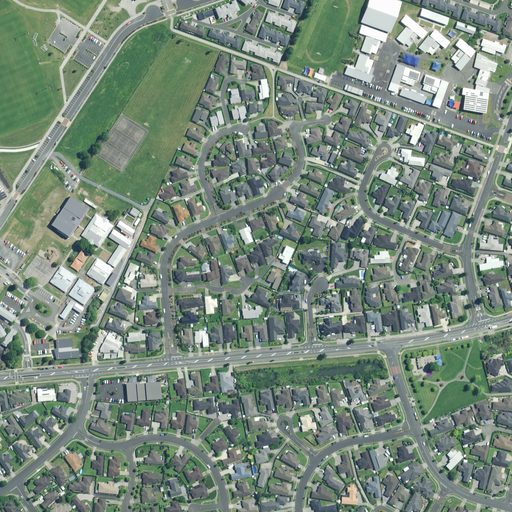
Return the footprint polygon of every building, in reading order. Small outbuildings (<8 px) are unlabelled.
[(240,11),(235,0),(231,2),(232,4),(219,9),(218,7),(214,9),(218,20),(227,16),(228,18),(232,16),(231,15),(240,11)] [(291,0),(285,0),(283,8),(288,10),(290,6),(296,9),(295,12),(301,15),(305,3),(299,1),(298,3),(292,1),(291,0)] [(400,2),(394,0),(365,0),(358,21),(389,32),(400,2)] [(422,0),(421,4),(427,7),(429,3),(435,5),(434,7),(446,12),(447,9),(454,11),(452,16),(458,18),(462,8),(460,7),(460,6),(456,4),(455,6),(449,4),(449,2),(446,1),(445,2),(442,0),(441,0),(422,0)] [(422,8),(419,15),(447,24),(449,17),(422,8)] [(467,9),(465,8),(461,18),(467,21),(469,17),(475,19),(474,22),(486,26),(487,23),(493,26),(492,30),(498,32),(501,22),(499,21),(500,20),(496,18),(495,20),(488,18),(489,16),(486,15),(485,16),(481,14),(481,13),(478,12),(477,14),(470,12),(471,9),(467,8),(467,9)] [(204,11),(197,14),(199,19),(202,20),(207,18),(213,16),(211,10),(205,12),(204,11)] [(255,28),(263,13),(257,10),(254,15),(253,14),(251,18),(253,19),(249,24),(248,24),(246,27),(247,28),(245,30),(253,34),(257,29),(255,28)] [(271,13),(268,13),(265,21),(271,23),(272,21),(275,22),(274,24),(281,27),(281,24),(288,27),(286,30),(292,33),(296,22),(294,21),(290,19),(290,21),(283,19),(284,17),(280,16),(280,17),(274,15),(275,14),(271,12),(271,13)] [(427,32),(406,14),(401,21),(400,22),(406,26),(396,38),(404,44),(405,43),(408,46),(409,46),(418,35),(422,38),(427,32)] [(504,27),(502,32),(511,35),(511,32),(511,29),(510,29),(511,24),(511,15),(509,14),(508,18),(507,17),(505,21),(507,22),(505,28),(504,27)] [(458,21),(455,27),(473,34),(476,28),(468,25),(467,28),(463,27),(465,24),(458,21)] [(182,24),(180,30),(203,38),(205,32),(201,30),(202,28),(199,27),(198,30),(191,27),(192,25),(188,23),(187,25),(182,24)] [(388,34),(362,25),(359,33),(367,35),(361,51),(371,54),(372,52),(377,54),(381,41),(386,42),(388,34)] [(268,28),(262,26),(258,36),(265,39),(266,35),(273,38),(272,41),(277,43),(279,40),(282,41),(281,44),(286,46),(289,38),(287,37),(288,36),(284,35),(283,35),(278,33),(278,32),(274,31),(274,32),(268,30),(268,29),(268,28)] [(215,31),(211,29),(209,36),(219,39),(218,42),(225,45),(226,42),(232,44),(231,47),(237,49),(240,40),(238,39),(239,38),(235,37),(235,39),(227,36),(228,34),(225,33),(224,34),(219,32),(220,31),(216,30),(215,31)] [(450,42),(435,29),(419,48),(425,52),(426,50),(432,55),(440,44),(445,48),(450,42)] [(506,45),(482,36),(478,48),(496,55),(497,51),(503,53),(506,45)] [(461,70),(476,52),(461,39),(456,45),(460,48),(451,59),(457,63),(455,66),(461,70)] [(272,61),(279,63),(282,55),(279,54),(280,53),(276,51),(275,53),(269,51),(270,49),(258,45),(257,47),(251,44),(251,43),(245,41),(242,50),(248,52),(249,50),(255,53),(254,55),(266,59),(267,57),(273,59),(272,61)] [(227,56),(222,54),(221,57),(219,57),(215,66),(216,66),(214,71),(220,73),(222,69),(223,70),(226,63),(227,64),(229,60),(226,59),(227,56)] [(348,66),(345,74),(371,83),(373,75),(369,74),(374,61),(368,59),(368,57),(360,54),(355,69),(348,66)] [(498,63),(477,54),(474,67),(481,69),(476,84),(484,87),(490,71),(495,72),(498,63)] [(233,58),(233,60),(231,60),(230,73),(236,74),(237,69),(246,70),(247,62),(235,61),(236,58),(233,58)] [(420,72),(397,64),(391,82),(399,85),(401,81),(413,86),(415,81),(417,82),(420,72)] [(258,66),(251,67),(252,71),(253,71),(253,73),(251,74),(251,76),(252,80),(265,78),(264,74),(263,74),(262,66),(258,66)] [(326,77),(316,73),(314,78),(325,81),(326,77)] [(219,78),(212,75),(210,77),(205,90),(213,94),(216,89),(214,88),(219,78)] [(449,83),(426,75),(423,84),(425,85),(424,89),(437,94),(433,105),(440,108),(449,83)] [(282,76),(282,77),(279,76),(279,81),(278,81),(278,85),(282,86),(281,89),(286,90),(287,83),(294,84),(294,78),(282,76)] [(269,97),(267,79),(261,80),(261,85),(259,85),(260,93),(259,93),(260,99),(264,99),(264,98),(269,97)] [(313,85),(297,79),(296,82),(299,83),(296,92),(301,93),(302,91),(307,93),(308,90),(310,91),(313,85)] [(363,91),(348,86),(347,91),(361,96),(363,91)] [(234,89),(233,87),(230,87),(231,94),(231,95),(231,98),(230,98),(231,104),(241,103),(239,89),(234,89)] [(327,90),(319,87),(318,90),(315,89),(315,92),(313,92),(312,96),(318,97),(318,101),(324,103),(327,90)] [(489,92),(463,88),(462,94),(465,95),(463,110),(485,113),(489,92)] [(255,96),(254,89),(247,91),(247,90),(241,91),(243,101),(250,100),(250,101),(255,100),(254,97),(255,96)] [(426,97),(403,89),(400,95),(424,104),(426,97)] [(343,97),(336,93),(332,100),(329,98),(327,102),(331,104),(329,107),(334,110),(343,97)] [(207,96),(203,94),(199,103),(205,106),(204,107),(210,110),(212,105),(213,105),(215,101),(217,98),(211,95),(211,96),(208,95),(207,96)] [(278,97),(278,98),(276,98),(276,100),(278,100),(278,105),(292,105),(292,95),(289,95),(289,94),(283,94),(283,97),(278,97)] [(354,102),(354,101),(350,100),(349,104),(346,103),(344,107),(351,109),(348,115),(354,117),(359,104),(354,102)] [(324,105),(307,103),(306,113),(312,114),(313,111),(316,111),(316,110),(323,111),(324,105)] [(263,112),(263,105),(249,104),(249,105),(248,105),(247,113),(255,114),(255,111),(263,112)] [(238,117),(240,117),(240,119),(246,118),(245,113),(246,113),(245,106),(238,108),(232,110),(234,119),(239,118),(238,117)] [(280,112),(282,112),(283,115),(287,115),(287,116),(294,116),(294,114),(297,114),(297,111),(299,111),(298,106),(280,107),(280,112)] [(367,109),(362,107),(354,124),(359,126),(361,122),(365,124),(366,122),(369,123),(372,117),(369,116),(370,115),(365,113),(367,109)] [(208,114),(197,109),(192,120),(197,123),(199,118),(205,121),(208,114)] [(212,127),(218,125),(218,124),(219,124),(219,125),(225,124),(221,111),(216,112),(217,116),(210,117),(212,127)] [(391,125),(388,123),(393,113),(387,111),(384,116),(378,114),(374,122),(381,125),(379,130),(385,132),(387,126),(390,127),(391,125)] [(408,119),(401,116),(396,129),(390,127),(386,136),(393,138),(394,135),(399,137),(400,132),(402,133),(408,119)] [(352,121),(342,117),(340,122),(342,123),(341,125),(337,123),(335,129),(346,134),(352,121)] [(278,130),(276,123),(267,126),(270,137),(282,134),(281,129),(278,130)] [(405,133),(409,134),(412,136),(409,143),(415,145),(418,138),(419,138),(424,125),(418,123),(417,127),(412,124),(410,129),(407,128),(405,133)] [(264,132),(263,125),(256,126),(257,132),(255,132),(256,138),(267,137),(267,132),(264,132)] [(202,130),(198,128),(197,131),(189,128),(186,135),(200,142),(203,136),(200,135),(202,130)] [(322,140),(319,128),(310,130),(311,135),(310,135),(310,137),(305,138),(307,144),(322,140)] [(339,133),(335,131),(332,138),(326,135),(324,141),(337,147),(339,142),(340,143),(342,139),(338,137),(339,133)] [(369,134),(362,131),(361,133),(358,132),(358,134),(350,131),(347,138),(362,144),(361,145),(367,148),(370,142),(366,141),(369,134)] [(420,142),(423,143),(423,144),(426,145),(424,151),(429,154),(432,147),(438,133),(432,131),(431,134),(427,133),(425,138),(422,137),(420,142)] [(455,137),(451,135),(450,139),(443,136),(441,139),(439,138),(437,143),(446,147),(446,148),(451,150),(453,145),(456,146),(458,140),(455,139),(455,137)] [(285,142),(284,136),(277,138),(277,141),(274,141),(277,150),(288,147),(287,142),(285,142)] [(243,143),(242,140),(236,141),(239,157),(252,155),(251,149),(245,150),(244,143),(243,143)] [(197,144),(192,142),(190,145),(185,143),(182,150),(195,155),(197,150),(195,149),(197,144)] [(220,149),(224,153),(225,151),(226,153),(225,154),(227,156),(230,153),(231,154),(234,152),(233,150),(234,149),(233,148),(235,146),(230,142),(228,143),(226,142),(220,149)] [(263,143),(263,142),(258,143),(259,148),(252,149),(253,155),(270,152),(269,145),(266,145),(266,143),(263,143)] [(483,146),(477,143),(476,147),(470,145),(469,147),(467,147),(465,152),(474,156),(473,157),(483,160),(486,154),(481,152),(483,146)] [(362,148),(353,144),(351,149),(349,148),(348,151),(344,149),(341,154),(363,164),(366,157),(367,158),(369,153),(365,151),(364,154),(361,152),(362,148)] [(328,148),(320,145),(318,149),(314,147),(311,154),(320,157),(320,156),(322,157),(321,159),(327,162),(330,154),(326,152),(328,148)] [(402,149),(401,154),(402,154),(401,157),(404,157),(404,162),(408,162),(408,164),(424,166),(425,159),(410,157),(411,150),(402,149)] [(285,152),(283,158),(280,157),(278,163),(290,166),(292,161),(290,160),(292,155),(285,152)] [(221,158),(221,154),(216,155),(216,160),(213,160),(213,166),(228,165),(227,157),(221,158)] [(276,164),(275,154),(266,154),(267,159),(262,160),(262,168),(268,167),(268,166),(272,166),(272,165),(276,164)] [(451,155),(446,154),(445,156),(443,155),(442,158),(439,157),(438,159),(435,158),(433,162),(451,170),(454,164),(448,162),(451,155)] [(191,158),(187,156),(185,159),(178,156),(175,163),(190,169),(192,164),(189,162),(191,158)] [(253,162),(253,159),(248,159),(248,174),(258,173),(257,167),(259,167),(259,161),(253,162)] [(473,161),(469,159),(467,165),(469,166),(468,169),(462,167),(460,172),(478,179),(481,170),(479,170),(481,165),(472,162),(473,161)] [(233,174),(239,172),(240,177),(247,175),(245,170),(247,169),(244,163),(243,161),(241,162),(240,160),(236,162),(236,163),(235,164),(235,165),(232,166),(233,169),(231,170),(233,174)] [(356,163),(349,160),(346,167),(340,164),(338,170),(355,177),(358,171),(353,169),(356,163)] [(452,172),(431,164),(429,170),(433,171),(432,175),(437,177),(436,180),(440,181),(441,177),(446,178),(446,176),(450,177),(452,172)] [(289,170),(284,166),(282,168),(281,167),(277,171),(274,169),(269,175),(272,177),(271,178),(275,182),(279,178),(278,177),(280,175),(281,176),(285,172),(286,173),(289,170)] [(396,169),(392,167),(390,170),(389,169),(386,174),(382,173),(379,178),(394,186),(397,181),(394,179),(395,177),(396,177),(398,173),(395,172),(396,169)] [(229,168),(226,169),(226,168),(218,170),(212,172),(214,178),(217,177),(219,182),(225,179),(224,178),(229,176),(228,173),(230,173),(229,168)] [(319,170),(315,168),(313,173),(310,172),(307,177),(322,184),(325,176),(318,173),(319,170)] [(172,172),(172,173),(170,174),(171,176),(173,175),(173,177),(171,178),(173,183),(189,177),(187,172),(181,174),(179,169),(172,172)] [(420,171),(415,169),(412,173),(411,173),(410,177),(404,174),(401,181),(409,185),(408,186),(412,189),(420,171)] [(255,181),(254,178),(249,180),(255,196),(261,194),(259,189),(265,186),(261,178),(255,181)] [(340,180),(335,178),(333,182),(331,181),(328,187),(346,195),(348,189),(343,187),(344,184),(343,183),(345,180),(341,178),(340,180)] [(453,178),(451,185),(454,186),(454,187),(457,188),(457,187),(467,191),(467,192),(473,194),(475,189),(470,187),(472,180),(467,178),(467,180),(463,179),(462,181),(453,178)] [(503,184),(505,185),(505,186),(511,187),(511,181),(504,179),(503,184)] [(190,186),(188,180),(181,183),(183,189),(180,190),(182,196),(198,190),(196,184),(190,186)] [(432,183),(427,181),(426,184),(423,182),(421,186),(417,184),(414,191),(421,194),(419,199),(426,202),(429,197),(426,196),(432,183)] [(244,194),(245,193),(247,199),(253,197),(248,185),(246,185),(246,183),(236,187),(238,192),(237,193),(238,196),(239,196),(240,197),(244,195),(244,194)] [(315,185),(309,183),(308,186),(302,184),(300,189),(318,197),(320,193),(317,191),(318,189),(315,188),(315,185)] [(389,187),(384,184),(382,188),(380,187),(379,190),(378,189),(376,192),(374,191),(372,196),(377,198),(376,202),(381,205),(389,187)] [(176,196),(172,185),(162,189),(164,192),(160,194),(161,198),(163,198),(164,201),(176,196)] [(230,194),(227,187),(220,189),(221,191),(220,192),(225,205),(237,200),(233,192),(230,194)] [(326,188),(320,201),(318,200),(317,202),(319,203),(316,209),(319,210),(318,212),(323,214),(326,209),(330,201),(329,201),(333,191),(326,188)] [(445,191),(438,188),(437,192),(436,191),(435,196),(432,205),(439,207),(440,204),(445,205),(447,200),(442,198),(445,191)] [(304,194),(300,192),(297,198),(292,196),(290,201),(305,208),(307,203),(305,201),(306,199),(302,198),(304,194)] [(463,199),(454,195),(450,208),(466,214),(468,209),(463,207),(464,206),(461,204),(463,199)] [(70,196),(50,226),(68,239),(87,211),(86,210),(87,208),(70,196)] [(400,198),(395,196),(393,201),(387,198),(384,206),(390,208),(388,213),(393,215),(400,198)] [(198,207),(194,198),(187,200),(194,217),(200,214),(200,213),(204,212),(202,205),(198,207)] [(414,204),(409,202),(408,205),(402,202),(399,209),(405,212),(402,217),(407,220),(414,204)] [(340,220),(341,221),(356,212),(353,207),(351,208),(348,203),(343,206),(345,209),(335,215),(338,221),(340,220)] [(184,218),(185,219),(188,217),(188,216),(190,215),(187,208),(183,210),(180,204),(173,207),(179,223),(185,221),(184,218)] [(505,208),(496,205),(492,216),(510,222),(511,215),(511,214),(503,211),(505,208)] [(134,207),(130,213),(137,217),(140,211),(134,207)] [(169,213),(157,207),(152,216),(167,224),(169,219),(166,218),(169,213)] [(304,213),(296,209),(294,213),(289,210),(286,216),(292,218),(302,222),(305,216),(303,215),(304,213)] [(432,214),(424,210),(422,213),(420,212),(416,218),(423,221),(420,227),(425,229),(432,214)] [(450,213),(443,210),(438,223),(432,221),(428,229),(435,232),(436,229),(440,231),(442,227),(444,228),(450,213)] [(461,215),(453,212),(443,234),(452,238),(454,234),(452,233),(453,230),(455,231),(457,225),(456,225),(461,215)] [(114,226),(96,214),(81,236),(99,248),(114,226)] [(271,216),(271,214),(264,216),(271,232),(277,230),(275,222),(278,221),(275,214),(271,216)] [(317,217),(313,216),(309,226),(315,229),(313,234),(319,237),(325,223),(320,221),(320,222),(316,220),(317,217)] [(265,228),(262,218),(256,220),(256,219),(249,221),(253,232),(265,228)] [(363,221),(357,218),(354,226),(353,225),(351,229),(346,227),(341,237),(347,240),(349,236),(355,238),(363,221)] [(136,232),(120,221),(116,226),(132,237),(136,232)] [(491,225),(490,225),(489,226),(485,225),(483,231),(503,237),(505,230),(501,229),(502,224),(498,223),(498,222),(494,221),(493,225),(492,224),(491,225)] [(344,225),(339,223),(337,227),(333,226),(328,236),(331,237),(331,238),(337,241),(344,225)] [(165,235),(165,236),(167,233),(168,234),(170,228),(162,224),(161,227),(158,225),(158,227),(152,224),(150,230),(151,230),(150,232),(158,236),(157,236),(163,239),(165,235)] [(297,228),(290,224),(287,230),(282,228),(279,233),(297,241),(299,237),(294,234),(297,228)] [(362,233),(361,233),(359,236),(362,237),(360,241),(370,245),(377,229),(371,226),(369,231),(364,230),(364,231),(363,230),(362,233)] [(251,232),(249,227),(239,231),(243,240),(245,244),(253,241),(250,233),(251,232)] [(132,242),(114,230),(109,237),(127,249),(132,242)] [(228,238),(226,232),(220,234),(226,250),(231,249),(229,245),(237,242),(234,235),(228,238)] [(147,237),(145,241),(142,239),(140,245),(156,253),(159,247),(155,245),(156,242),(155,242),(156,238),(149,235),(148,237),(147,237)] [(209,245),(210,249),(211,253),(212,253),(213,256),(217,254),(216,252),(219,251),(216,245),(221,243),(218,235),(211,238),(210,236),(205,239),(207,245),(209,245)] [(375,238),(373,245),(377,246),(377,247),(396,250),(397,244),(389,242),(391,236),(385,235),(385,236),(379,235),(378,239),(375,238)] [(488,236),(488,239),(487,239),(487,244),(480,243),(480,249),(503,250),(503,244),(498,244),(498,242),(497,242),(498,236),(493,236),(488,236)] [(269,240),(269,239),(264,241),(265,242),(261,244),(266,257),(272,255),(270,251),(271,250),(270,247),(278,244),(276,240),(273,241),(272,239),(269,240)] [(330,268),(336,268),(336,266),(338,266),(338,261),(345,261),(346,252),(344,252),(344,249),(341,249),(341,244),(333,243),(332,247),(330,268)] [(206,248),(200,244),(196,248),(192,245),(188,249),(201,260),(204,256),(201,254),(206,248)] [(126,251),(119,246),(107,263),(114,268),(126,251)] [(266,264),(260,246),(255,248),(256,251),(251,252),(251,254),(249,255),(251,263),(254,262),(255,263),(259,261),(260,266),(266,264)] [(294,249),(286,246),(282,254),(280,253),(278,258),(283,260),(282,262),(288,264),(294,249)] [(403,264),(402,263),(399,269),(408,273),(409,270),(408,269),(409,267),(408,267),(410,264),(412,265),(416,258),(415,257),(416,256),(419,250),(414,247),(413,249),(408,246),(407,249),(405,248),(402,253),(407,256),(406,259),(405,259),(403,264)] [(307,251),(300,253),(303,264),(310,262),(310,263),(314,262),(314,261),(316,260),(317,265),(326,262),(325,257),(323,258),(322,255),(320,255),(318,248),(313,250),(313,251),(308,252),(307,251)] [(368,250),(360,249),(360,251),(351,250),(350,258),(352,258),(352,259),(361,260),(360,267),(367,268),(368,250)] [(388,255),(388,251),(379,252),(379,255),(374,255),(374,259),(370,259),(370,263),(390,263),(390,255),(388,255)] [(156,254),(149,252),(148,254),(146,253),(145,255),(139,252),(136,259),(152,266),(154,260),(154,259),(156,254)] [(435,257),(425,253),(421,263),(418,262),(416,267),(427,271),(431,261),(433,262),(435,257)] [(190,261),(190,257),(180,258),(181,262),(178,262),(178,268),(184,268),(184,266),(197,265),(196,261),(190,261)] [(486,258),(486,261),(486,263),(479,264),(480,270),(504,267),(503,261),(499,261),(499,258),(492,259),(491,257),(486,258)] [(114,269),(97,258),(86,275),(103,286),(114,269)] [(246,261),(245,258),(235,261),(239,272),(242,271),(242,269),(245,268),(247,274),(252,272),(248,260),(246,261)] [(220,278),(217,260),(210,261),(212,272),(202,274),(204,281),(207,280),(207,281),(215,280),(215,279),(220,278)] [(139,267),(130,263),(124,277),(126,277),(124,282),(129,284),(131,280),(133,281),(135,275),(133,274),(135,270),(137,271),(139,267)] [(445,265),(444,263),(437,265),(438,269),(436,270),(436,273),(433,274),(434,279),(452,275),(451,272),(452,272),(452,269),(450,270),(448,264),(445,265)] [(226,269),(225,265),(220,266),(223,284),(229,283),(228,278),(229,278),(229,276),(234,275),(233,269),(229,270),(229,268),(226,269)] [(66,294),(77,277),(61,266),(50,283),(66,294)] [(387,272),(386,267),(374,269),(375,275),(372,275),(373,280),(391,277),(390,271),(387,272)] [(282,270),(277,268),(276,270),(273,269),(270,275),(267,281),(274,284),(272,288),(277,290),(282,278),(280,277),(281,274),(280,274),(282,270)] [(187,281),(187,282),(201,281),(200,274),(186,275),(181,271),(175,271),(175,277),(176,277),(174,281),(179,284),(181,282),(181,283),(182,281),(187,281)] [(297,271),(295,274),(290,271),(287,275),(293,278),(289,284),(288,289),(291,290),(291,291),(301,293),(310,278),(309,276),(297,271)] [(492,275),(491,274),(489,274),(488,272),(484,274),(485,277),(482,278),(483,281),(484,281),(485,286),(497,283),(497,282),(505,280),(504,275),(504,274),(500,275),(499,273),(492,275)] [(431,282),(429,273),(424,275),(425,280),(419,281),(420,286),(423,285),(425,292),(421,293),(423,299),(435,296),(434,289),(430,289),(429,283),(431,282)] [(149,275),(149,274),(145,275),(145,276),(140,276),(141,287),(156,286),(156,280),(154,280),(153,275),(149,275)] [(348,279),(348,276),(344,276),(344,278),(341,278),(341,281),(336,282),(336,288),(360,287),(360,280),(356,281),(356,278),(348,279)] [(94,289),(78,278),(66,296),(83,307),(94,289)] [(455,283),(454,279),(446,281),(447,282),(441,283),(442,286),(437,287),(438,293),(444,292),(444,293),(450,292),(450,294),(455,293),(453,284),(455,283)] [(392,287),(391,282),(385,283),(386,288),(384,289),(384,294),(386,293),(387,300),(389,300),(389,302),(393,301),(393,303),(399,302),(397,294),(394,294),(393,287),(392,287)] [(489,294),(488,294),(489,299),(491,299),(491,302),(490,302),(491,306),(493,306),(494,308),(502,305),(501,299),(500,299),(496,284),(489,286),(491,292),(489,292),(489,294)] [(373,299),(373,298),(376,297),(375,294),(379,292),(377,287),(371,289),(370,286),(365,288),(366,290),(367,292),(365,292),(366,296),(365,296),(367,303),(370,304),(369,305),(373,307),(373,306),(378,309),(381,303),(373,299)] [(270,293),(258,287),(254,296),(253,295),(251,300),(269,308),(272,302),(267,300),(270,293)] [(420,293),(418,287),(412,288),(413,292),(404,294),(405,297),(403,298),(404,303),(413,301),(412,299),(415,299),(415,302),(422,301),(420,293)] [(132,293),(120,288),(115,299),(133,307),(135,301),(130,299),(132,293)] [(505,288),(500,289),(505,307),(511,306),(510,301),(511,300),(511,292),(507,294),(505,288)] [(103,301),(110,292),(105,289),(98,298),(103,301)] [(347,302),(349,302),(349,304),(350,304),(351,309),(352,309),(352,312),(363,312),(362,305),(360,305),(359,295),(357,295),(357,290),(351,290),(352,297),(347,297),(347,302)] [(194,295),(194,299),(178,299),(178,305),(181,305),(181,310),(187,309),(187,307),(200,307),(200,310),(204,310),(203,302),(201,302),(201,299),(203,299),(203,294),(194,295)] [(298,294),(293,294),(279,295),(280,307),(292,306),(293,310),(302,309),(302,298),(298,298),(298,294)] [(339,305),(339,294),(333,294),(333,296),(326,297),(326,299),(320,299),(320,305),(328,305),(328,308),(330,308),(331,312),(336,312),(336,310),(342,310),(341,305),(339,305)] [(149,301),(149,296),(143,296),(144,300),(142,300),(142,304),(139,305),(139,309),(158,308),(157,302),(152,302),(152,301),(149,301)] [(459,300),(458,296),(452,297),(453,301),(449,302),(450,307),(452,307),(453,312),(451,312),(453,318),(457,317),(456,316),(463,315),(460,300),(459,300)] [(211,299),(211,297),(205,297),(206,314),(214,314),(214,307),(217,307),(217,299),(211,299)] [(76,302),(71,299),(60,316),(64,319),(76,302)] [(232,299),(222,300),(223,316),(231,315),(230,310),(235,309),(235,304),(234,304),(233,300),(232,300),(232,299)] [(123,304),(119,302),(117,306),(116,305),(114,309),(111,308),(109,312),(126,319),(128,313),(124,312),(124,311),(121,309),(123,304)] [(81,310),(74,304),(70,310),(78,315),(81,310)] [(420,323),(423,322),(423,323),(425,322),(426,327),(432,326),(431,320),(430,320),(429,316),(430,315),(428,305),(423,306),(423,309),(417,310),(418,315),(420,315),(420,317),(418,317),(420,323)] [(440,307),(437,308),(436,305),(431,306),(435,325),(441,324),(440,319),(447,317),(446,313),(442,314),(442,311),(441,311),(440,307)] [(0,306),(0,313),(12,322),(16,316),(0,306)] [(242,309),(243,316),(243,319),(259,318),(258,315),(261,314),(261,306),(255,306),(255,310),(253,310),(253,309),(250,310),(250,311),(248,311),(248,309),(242,309)] [(400,313),(399,313),(402,330),(408,329),(407,324),(414,323),(413,315),(409,315),(409,312),(404,313),(404,309),(399,310),(400,313)] [(196,315),(196,312),(193,312),(191,312),(191,311),(185,311),(185,318),(181,318),(182,324),(199,322),(199,318),(198,318),(197,315),(196,315)] [(384,326),(388,325),(388,327),(391,326),(391,325),(393,325),(393,331),(399,331),(398,324),(397,311),(391,312),(392,315),(388,316),(388,314),(383,315),(384,326)] [(155,318),(155,312),(147,312),(147,315),(145,315),(145,325),(157,324),(156,318),(155,318)] [(294,318),(294,312),(286,312),(288,338),(295,337),(294,332),(300,332),(299,320),(292,320),(291,318),(294,318)] [(374,314),(373,312),(367,313),(368,322),(373,321),(374,325),(375,325),(376,332),(382,331),(380,313),(374,314)] [(364,323),(363,316),(355,316),(355,324),(352,324),(352,323),(347,323),(347,325),(344,325),(345,332),(360,331),(360,333),(365,332),(365,323),(364,323)] [(278,321),(278,317),(269,318),(271,341),(277,340),(277,334),(285,333),(284,327),(283,327),(283,320),(278,321)] [(117,320),(110,318),(108,322),(105,327),(123,334),(125,329),(120,327),(122,321),(117,320)] [(320,325),(320,330),(321,330),(321,331),(322,335),(330,335),(330,333),(335,333),(342,333),(341,322),(332,323),(331,318),(325,318),(325,323),(325,324),(320,325)] [(263,323),(263,325),(259,326),(258,324),(254,324),(254,332),(259,331),(260,338),(262,337),(262,342),(268,341),(267,325),(266,325),(266,323),(263,323)] [(233,331),(232,325),(224,326),(226,343),(231,343),(231,339),(237,339),(236,331),(233,331)] [(253,340),(252,325),(244,326),(245,333),(241,333),(242,338),(247,338),(247,341),(253,340)] [(223,343),(222,327),(214,328),(215,333),(210,333),(211,342),(217,341),(218,343),(223,343)] [(193,346),(192,328),(184,329),(185,336),(181,336),(182,344),(187,343),(188,346),(193,346)] [(195,343),(201,343),(201,342),(203,342),(203,343),(203,347),(209,347),(208,334),(206,334),(205,331),(195,332),(195,336),(195,343)] [(149,333),(150,336),(148,336),(149,351),(156,350),(155,345),(157,345),(156,341),(157,341),(157,339),(159,339),(159,332),(149,333)] [(139,334),(139,333),(129,334),(129,337),(127,337),(128,342),(140,341),(140,340),(146,340),(145,334),(139,334)] [(122,343),(107,335),(99,349),(99,352),(102,352),(102,353),(116,353),(122,343)] [(53,348),(56,360),(79,357),(78,348),(72,349),(71,337),(55,338),(56,348),(53,348)] [(145,344),(125,345),(125,351),(130,351),(130,353),(147,352),(146,348),(145,344)] [(492,378),(498,375),(499,370),(500,366),(503,365),(500,358),(487,363),(488,365),(486,365),(488,370),(487,370),(488,374),(490,374),(490,373),(492,378)] [(191,396),(191,395),(194,395),(194,396),(203,395),(200,372),(195,373),(195,374),(191,374),(191,380),(195,380),(195,387),(188,388),(189,396),(191,396)] [(233,377),(232,377),(226,378),(225,372),(219,373),(222,393),(227,392),(226,390),(233,389),(233,383),(234,383),(233,377)] [(220,392),(217,376),(212,377),(212,383),(207,383),(207,386),(205,387),(206,391),(213,390),(214,393),(220,392)] [(187,398),(184,378),(178,379),(179,383),(175,384),(175,390),(177,390),(178,396),(182,395),(182,398),(187,398)] [(381,386),(378,378),(373,380),(374,384),(371,385),(372,386),(369,387),(370,390),(367,391),(369,396),(389,389),(387,384),(381,386)] [(510,383),(510,378),(504,379),(504,381),(501,381),(501,382),(495,383),(495,385),(491,385),(491,392),(511,391),(510,383)] [(126,383),(128,402),(162,398),(160,382),(140,384),(140,382),(126,383)] [(363,395),(359,384),(348,388),(352,400),(359,398),(361,402),(366,400),(364,395),(363,395)] [(327,393),(325,385),(320,386),(320,389),(317,390),(319,398),(317,398),(319,404),(331,401),(329,393),(327,393)] [(38,402),(52,401),(52,399),(53,399),(53,401),(56,401),(55,393),(54,390),(53,390),(53,388),(50,388),(51,390),(46,390),(46,389),(42,390),(42,389),(37,389),(38,402)] [(69,390),(65,389),(65,390),(59,389),(57,400),(69,402),(70,397),(75,398),(76,392),(69,391),(69,390)] [(285,405),(284,404),(286,404),(286,408),(292,407),(289,389),(282,390),(283,394),(277,395),(278,400),(276,401),(277,405),(280,405),(281,406),(285,405)] [(298,391),(297,389),(293,389),(294,396),(292,396),(293,401),(296,400),(296,402),(303,400),(304,406),(310,405),(307,390),(300,392),(300,390),(298,391)] [(340,392),(340,389),(331,391),(334,408),(340,407),(339,402),(342,401),(342,400),(345,399),(343,391),(340,392)] [(274,409),(271,390),(260,392),(261,400),(260,400),(261,405),(268,404),(268,410),(274,409)] [(27,392),(24,392),(24,391),(13,392),(14,394),(10,394),(11,398),(9,398),(9,404),(14,404),(14,405),(18,404),(18,403),(26,402),(25,400),(29,399),(28,393),(27,394),(27,392)] [(9,410),(6,393),(0,394),(1,397),(0,397),(0,404),(2,405),(3,411),(9,410)] [(252,399),(251,395),(241,396),(242,403),(243,403),(246,416),(252,415),(251,410),(254,410),(253,403),(252,403),(251,399),(252,399)] [(387,399),(386,395),(378,398),(378,399),(375,400),(375,402),(372,403),(375,412),(391,407),(389,401),(385,402),(384,400),(387,399)] [(511,405),(511,398),(502,397),(502,402),(492,402),(492,410),(502,411),(511,411),(511,405)] [(195,410),(201,410),(201,411),(205,410),(208,409),(208,414),(217,413),(217,407),(214,407),(213,398),(208,398),(208,402),(203,402),(203,401),(199,401),(199,399),(194,400),(195,410)] [(240,412),(239,399),(233,400),(234,404),(226,405),(226,402),(219,403),(220,412),(224,412),(224,414),(232,413),(232,418),(239,417),(238,412),(240,412)] [(489,413),(485,401),(475,404),(477,408),(479,408),(480,412),(476,413),(478,417),(480,416),(482,420),(487,419),(487,420),(492,418),(490,413),(489,413)] [(102,404),(98,403),(96,409),(102,411),(100,417),(109,420),(111,412),(110,411),(112,406),(102,404)] [(50,409),(52,411),(51,412),(66,422),(69,417),(65,414),(67,410),(62,406),(59,410),(55,407),(54,408),(52,407),(50,409)] [(333,421),(325,406),(321,408),(323,411),(320,413),(323,420),(319,422),(321,427),(333,421)] [(363,410),(362,407),(355,410),(363,431),(370,429),(371,430),(376,429),(368,409),(363,410)] [(150,410),(143,409),(142,417),(138,416),(136,425),(150,427),(151,421),(149,420),(150,410)] [(474,416),(471,409),(462,412),(462,414),(459,415),(459,413),(453,416),(457,426),(460,425),(460,424),(464,422),(466,427),(471,424),(469,418),(474,416)] [(38,410),(35,413),(34,411),(25,419),(23,416),(18,420),(25,428),(39,417),(37,416),(40,413),(38,410)] [(169,411),(163,410),(162,415),(155,414),(154,421),(161,422),(161,428),(167,429),(169,411)] [(172,424),(171,428),(175,428),(174,429),(177,429),(177,428),(183,429),(185,413),(178,411),(176,420),(171,419),(171,423),(172,424)] [(347,417),(346,411),(341,413),(341,414),(336,415),(340,433),(346,431),(345,427),(347,426),(347,429),(353,427),(350,416),(347,417)] [(391,415),(390,412),(375,417),(378,426),(385,424),(384,422),(386,422),(386,423),(396,420),(394,414),(391,415)] [(511,413),(505,412),(505,413),(503,412),(502,416),(498,415),(496,423),(507,425),(507,427),(511,427),(511,421),(511,415),(511,413)] [(135,414),(129,413),(129,414),(126,414),(126,415),(122,415),(121,423),(128,424),(127,430),(133,431),(135,414)] [(192,415),(188,414),(185,433),(191,434),(192,428),(197,429),(198,422),(195,422),(196,421),(191,420),(192,415)] [(314,423),(314,422),(312,422),(312,420),(313,419),(311,414),(305,416),(300,418),(301,423),(302,423),(302,425),(301,425),(303,432),(308,431),(307,429),(312,428),(312,430),(317,429),(315,422),(314,423)] [(17,424),(12,416),(7,419),(11,425),(5,428),(9,435),(13,433),(14,434),(16,433),(18,436),(23,433),(18,424),(17,424)] [(57,423),(50,416),(48,418),(47,417),(40,424),(52,436),(56,432),(52,427),(57,423)] [(250,431),(256,429),(257,432),(261,431),(261,430),(268,429),(267,423),(265,423),(264,418),(259,419),(259,420),(255,421),(254,418),(247,419),(250,431)] [(450,423),(448,418),(437,422),(438,425),(435,426),(436,428),(429,431),(431,437),(454,429),(452,422),(450,423)] [(103,421),(98,419),(96,424),(92,422),(90,428),(109,436),(111,430),(108,429),(109,425),(103,422),(103,421)] [(233,430),(229,425),(224,429),(234,445),(238,442),(235,438),(239,435),(238,434),(239,433),(236,428),(233,430)] [(331,430),(328,426),(320,430),(322,432),(317,434),(319,437),(316,439),(319,444),(332,437),(332,436),(338,433),(335,427),(331,430)] [(43,435),(39,428),(33,432),(31,429),(27,432),(38,449),(43,445),(38,439),(43,435)] [(469,432),(469,429),(464,431),(465,434),(463,434),(465,439),(462,440),(463,445),(482,439),(480,434),(475,436),(473,430),(469,432)] [(268,445),(269,445),(280,443),(279,437),(271,439),(270,434),(269,434),(268,431),(263,432),(264,434),(258,435),(259,441),(256,442),(257,447),(263,446),(268,445)] [(499,436),(497,436),(496,439),(494,438),(492,445),(495,446),(495,447),(511,451),(511,449),(511,445),(508,444),(509,437),(500,435),(499,436)] [(226,443),(224,437),(219,440),(220,440),(212,444),(216,453),(228,448),(225,443),(226,443)] [(456,444),(452,438),(448,439),(447,437),(442,440),(440,437),(435,441),(438,447),(437,447),(440,453),(456,444)] [(20,445),(18,442),(13,445),(24,462),(29,459),(26,454),(32,450),(30,446),(27,448),(25,445),(23,446),(21,443),(20,445)] [(267,454),(271,453),(270,447),(269,447),(268,445),(263,446),(264,450),(260,450),(261,453),(255,455),(256,464),(269,461),(267,454)] [(489,447),(483,445),(483,447),(475,445),(474,450),(472,449),(471,454),(480,456),(480,460),(486,461),(489,447)] [(406,449),(405,446),(398,448),(399,451),(398,452),(400,458),(397,459),(398,463),(401,462),(401,463),(415,458),(413,453),(408,454),(407,449),(406,449)] [(228,448),(229,450),(228,451),(230,458),(222,460),(224,466),(242,459),(240,454),(237,455),(235,448),(232,449),(231,447),(228,448)] [(375,449),(369,450),(376,471),(380,469),(380,468),(386,466),(383,454),(377,456),(375,449)] [(298,455),(290,450),(288,453),(285,452),(281,459),(296,468),(300,462),(295,460),(298,455)] [(447,454),(449,457),(448,458),(450,459),(448,461),(449,462),(446,466),(450,470),(463,457),(461,455),(462,454),(459,451),(457,452),(455,450),(452,452),(451,451),(447,454)] [(156,451),(150,451),(150,458),(145,457),(145,463),(164,465),(165,461),(160,460),(160,454),(156,453),(156,451)] [(371,463),(368,451),(361,453),(363,458),(357,460),(358,466),(359,465),(361,470),(366,468),(367,470),(373,468),(371,463)] [(503,452),(499,451),(497,458),(494,457),(492,463),(507,468),(509,462),(504,460),(506,454),(503,453),(503,452)] [(78,456),(75,452),(70,455),(69,453),(65,457),(75,472),(81,467),(79,464),(82,462),(80,458),(77,460),(76,457),(78,456)] [(14,460),(10,454),(4,457),(2,454),(0,455),(0,461),(7,472),(12,469),(8,463),(14,460)] [(353,476),(348,454),(342,455),(343,462),(342,462),(342,464),(337,466),(339,474),(347,472),(348,478),(353,476)] [(92,468),(94,468),(94,470),(98,470),(98,474),(102,475),(104,456),(98,455),(97,461),(93,461),(92,468)] [(190,458),(185,455),(182,459),(179,459),(175,456),(170,462),(177,466),(174,469),(179,473),(190,458)] [(121,457),(114,457),(113,460),(110,459),(108,476),(114,477),(114,475),(119,476),(120,470),(117,470),(117,467),(120,468),(121,457)] [(404,483),(405,482),(406,483),(408,482),(407,480),(410,479),(411,481),(412,479),(413,480),(418,477),(417,476),(421,473),(417,467),(418,466),(415,461),(407,466),(409,469),(399,476),(404,483)] [(469,482),(470,482),(471,480),(469,480),(473,465),(463,462),(462,466),(459,465),(458,470),(462,471),(461,471),(463,472),(463,475),(464,476),(463,481),(469,482)] [(246,468),(245,464),(235,466),(236,473),(231,474),(232,480),(251,476),(250,471),(245,472),(244,468),(246,468)] [(293,468),(281,464),(280,468),(277,467),(274,476),(291,481),(293,475),(289,474),(290,473),(292,473),(293,468)] [(49,471),(53,476),(55,475),(57,478),(55,480),(61,487),(66,483),(64,480),(66,479),(64,476),(65,475),(62,471),(63,470),(59,465),(55,468),(55,467),(49,471)] [(509,470),(501,467),(493,465),(486,491),(492,492),(494,484),(500,486),(500,483),(503,484),(503,483),(506,483),(509,470)] [(491,467),(485,466),(484,469),(480,468),(479,471),(477,470),(476,474),(475,473),(473,478),(477,479),(477,480),(481,481),(479,488),(484,489),(491,467)] [(204,478),(198,467),(194,469),(195,471),(190,474),(188,469),(184,471),(189,483),(197,480),(198,481),(204,478)] [(327,467),(324,471),(326,472),(324,474),(326,475),(323,479),(327,481),(326,483),(329,484),(328,485),(340,492),(344,485),(332,479),(336,472),(327,467)] [(259,472),(261,473),(258,483),(257,486),(263,488),(265,484),(268,475),(270,476),(272,470),(266,468),(265,469),(260,468),(259,472)] [(151,472),(147,472),(147,473),(143,473),(142,478),(143,478),(143,483),(149,483),(157,483),(162,483),(162,476),(157,475),(157,474),(151,474),(151,472)] [(395,478),(389,474),(386,479),(385,478),(382,483),(387,486),(386,489),(387,489),(384,495),(389,497),(398,481),(395,479),(395,478)] [(33,482),(37,487),(33,490),(37,494),(53,481),(49,477),(47,478),(45,476),(42,478),(41,477),(39,479),(38,478),(33,482)] [(89,493),(90,489),(89,489),(89,487),(91,487),(92,477),(83,476),(83,482),(79,481),(78,483),(73,482),(73,485),(69,484),(69,489),(72,490),(71,491),(75,491),(75,490),(83,491),(83,493),(89,493)] [(381,497),(379,476),(373,477),(374,482),(368,482),(368,487),(366,487),(367,492),(370,492),(370,494),(375,493),(375,497),(381,497)] [(414,489),(419,492),(418,492),(421,494),(428,498),(432,490),(434,486),(433,485),(434,484),(428,481),(429,480),(425,477),(424,478),(423,477),(422,480),(423,480),(421,483),(419,482),(417,484),(414,482),(412,486),(414,488),(414,489)] [(179,484),(177,478),(169,480),(172,490),(169,490),(171,497),(182,495),(181,488),(179,489),(178,484),(179,484)] [(247,486),(246,486),(245,482),(244,481),(242,481),(241,482),(241,483),(237,484),(237,485),(237,487),(238,488),(239,490),(237,490),(237,491),(233,492),(234,498),(236,497),(237,498),(239,498),(239,497),(251,494),(250,489),(247,489),(247,486)] [(113,482),(109,482),(108,484),(99,483),(98,492),(118,494),(119,488),(112,488),(113,482)] [(271,492),(270,493),(282,495),(288,496),(289,490),(286,489),(287,483),(282,482),(281,487),(270,485),(269,491),(271,492)] [(206,488),(204,483),(194,487),(195,488),(190,490),(194,499),(201,496),(202,498),(208,495),(207,491),(207,490),(206,488)] [(357,491),(356,491),(356,488),(354,488),(354,485),(350,485),(350,488),(347,487),(347,492),(349,492),(349,498),(342,497),(341,504),(358,505),(358,499),(355,498),(356,496),(357,497),(357,491)] [(405,488),(400,485),(394,495),(389,502),(394,505),(398,499),(405,503),(410,494),(403,490),(405,488)] [(324,486),(319,486),(318,492),(312,491),(311,497),(332,501),(333,496),(331,496),(332,493),(328,493),(329,491),(323,490),(324,486)] [(141,492),(141,495),(142,495),(142,497),(141,497),(142,503),(158,501),(157,496),(152,497),(151,488),(142,489),(142,492),(141,492)] [(59,496),(55,491),(52,493),(51,491),(44,498),(46,500),(41,504),(45,509),(59,496)] [(406,511),(411,511),(412,510),(415,511),(419,511),(422,508),(420,507),(422,503),(420,496),(420,495),(415,492),(405,511),(406,511)] [(81,501),(76,495),(71,499),(81,511),(89,511),(88,511),(91,509),(86,502),(85,504),(82,500),(81,501)] [(275,503),(274,501),(260,504),(261,511),(276,509),(279,509),(279,505),(286,505),(286,502),(287,503),(287,498),(277,497),(276,502),(275,503)] [(106,504),(105,504),(106,499),(99,498),(99,503),(95,503),(94,511),(104,511),(105,511),(106,504)] [(253,508),(251,499),(242,501),(243,509),(238,509),(238,511),(258,511),(259,511),(258,507),(253,508)] [(20,511),(19,510),(18,510),(11,500),(6,503),(7,505),(4,508),(7,511),(20,511)] [(316,502),(315,500),(311,501),(313,510),(315,509),(315,511),(336,511),(336,505),(321,507),(320,501),(316,502)] [(181,506),(180,507),(179,507),(178,501),(171,502),(172,506),(165,508),(166,511),(165,511),(164,511),(181,511),(182,511),(181,506)]
